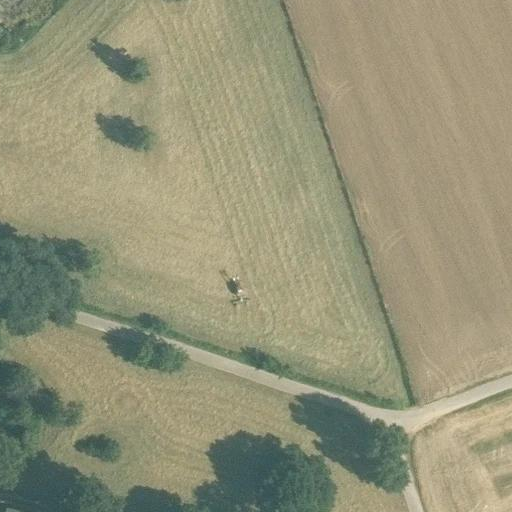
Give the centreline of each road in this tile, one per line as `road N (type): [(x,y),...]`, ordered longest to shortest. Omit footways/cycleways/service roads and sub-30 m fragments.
road 1 (track): [(0,294),(385,424)]
road 2 (track): [(511,382),(385,424)]
